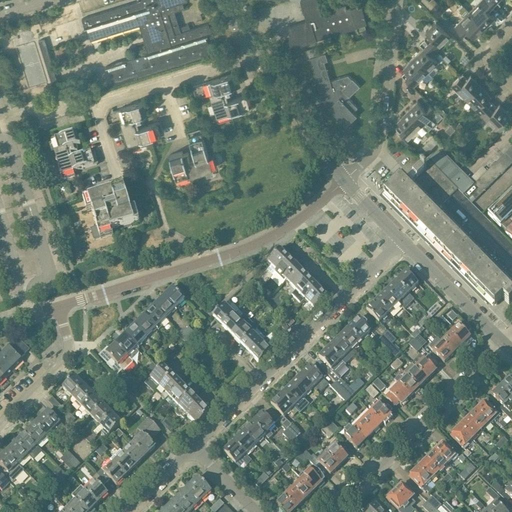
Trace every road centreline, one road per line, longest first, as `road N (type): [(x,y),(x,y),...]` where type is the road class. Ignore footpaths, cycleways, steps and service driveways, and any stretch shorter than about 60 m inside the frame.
road 1 (residential): [(60,306),(264,242),(344,182)]
road 2 (residential): [(192,446),(401,241)]
road 3 (residential): [(117,178),(99,120),(106,103),(260,54)]
road 4 (residential): [(503,343),(335,511)]
road 5 (residential): [(344,182),(378,141),(393,0)]
road 6 (residential): [(344,182),(260,54)]
road 7 (residential): [(0,424),(63,362),(68,334),(60,306)]
road 8 (residential): [(503,343),(401,241)]
